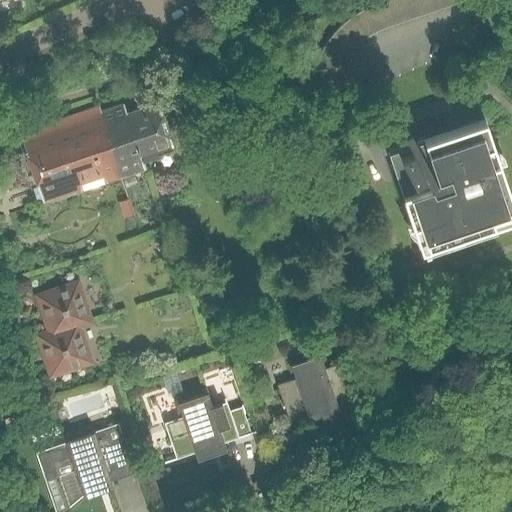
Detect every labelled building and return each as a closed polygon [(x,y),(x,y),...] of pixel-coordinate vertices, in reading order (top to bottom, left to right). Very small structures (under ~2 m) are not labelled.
[(404,20),(396,0),(389,0),(386,1),(392,24),(404,20)] [(416,16),(410,0),(396,0),(404,20),(416,16)] [(410,0),(416,16),(427,13),(422,0),(410,0)] [(438,9),(435,0),(422,0),(427,13),(438,9)] [(450,5),(448,0),(435,0),(438,9),(450,5)] [(392,24),(386,1),(371,7),(381,29),(392,24)] [(381,29),(371,7),(358,14),(370,35),(381,29)] [(370,35),(358,14),(345,24),(361,42),(370,35)] [(318,41),(313,24),(287,33),(293,50),(318,41)] [(361,42),(345,24),(333,36),(352,52),(361,42)] [(352,52),(333,36),(325,47),(346,60),(352,52)] [(346,60),(325,47),(318,60),(340,70),(346,60)] [(340,70),(318,60),(312,77),(336,85),(340,70)] [(98,106),(96,107),(120,179),(145,170),(140,156),(154,152),(156,158),(172,152),(170,146),(171,146),(157,102),(125,113),(122,104),(100,111),(98,106)] [(42,205),(120,179),(96,107),(18,133),(42,205)] [(511,220),(511,195),(488,122),(391,155),(423,251),(511,220)] [(129,199),(119,203),(124,217),(134,214),(129,199)] [(51,333),(76,326),(88,321),(76,285),(49,294),(48,292),(36,296),(42,312),(44,311),(51,333)] [(85,351),(76,326),(51,333),(39,337),(52,373),(75,366),(75,368),(91,362),(87,350),(85,351)] [(357,410),(355,409),(339,363),(325,368),(320,354),(290,364),(295,378),(277,385),(288,419),(277,423),(277,424),(308,414),(310,421),(342,412),(341,409),(357,411),(357,410)] [(37,395),(31,376),(10,383),(16,402),(37,395)] [(175,457),(164,461),(164,463),(194,452),(197,460),(226,450),(224,442),(255,432),(255,431),(250,432),(242,407),(229,411),(225,398),(224,398),(225,402),(212,406),(207,392),(177,402),(182,417),(164,423),(175,457)] [(66,445),(39,454),(46,476),(55,474),(67,509),(63,511),(65,511),(83,497),(97,485),(136,472),(136,471),(133,472),(117,423),(64,441),(66,445)]
